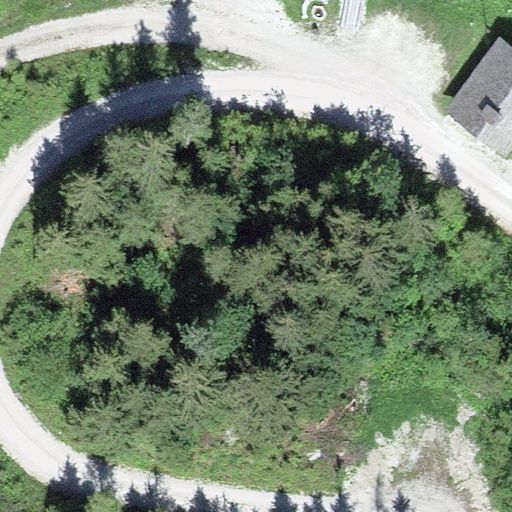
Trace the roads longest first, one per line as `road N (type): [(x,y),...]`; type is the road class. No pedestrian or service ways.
road 1 (track): [(511,205),(343,95),(289,37),(212,17),(111,13),(17,33),(0,44)]
road 2 (track): [(343,95),(213,84),(136,98),(45,146),(0,197)]
road 3 (track): [(0,418),(35,456),(100,484),(308,511)]
